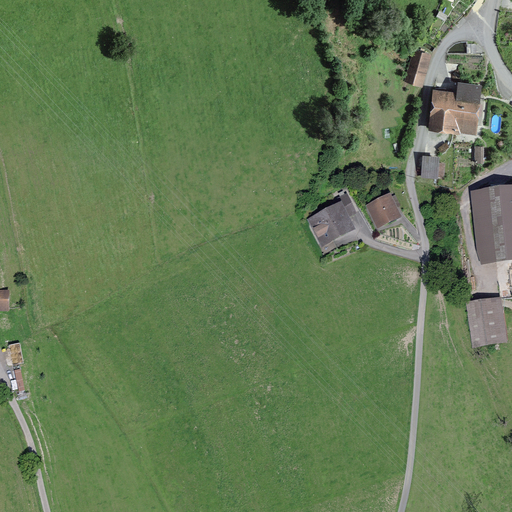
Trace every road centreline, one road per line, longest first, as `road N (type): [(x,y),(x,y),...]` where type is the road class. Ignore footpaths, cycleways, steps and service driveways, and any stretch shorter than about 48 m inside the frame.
road 1 (unclassified): [(491,20),(443,52),(421,116),(412,167),(426,235),(426,293),(402,511)]
road 2 (unclassified): [(47,511),(0,396)]
